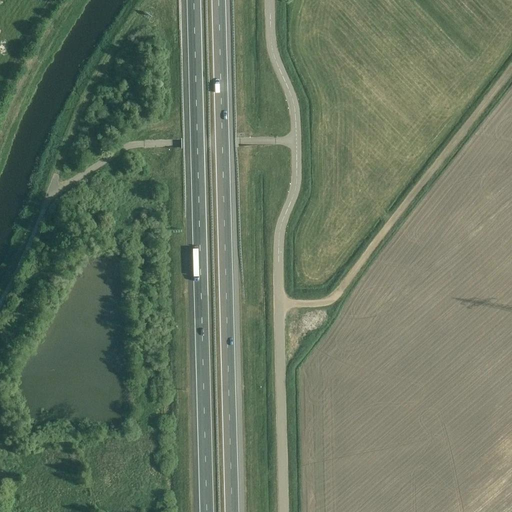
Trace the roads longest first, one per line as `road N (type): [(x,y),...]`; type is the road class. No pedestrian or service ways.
road 1 (motorway): [(192,0),(206,511)]
road 2 (motorway): [(232,511),(219,0)]
road 3 (unclassified): [(278,304),(278,245),(295,189),(296,141),(293,101),(271,49),(268,0)]
road 4 (track): [(511,70),(339,292)]
road 5 (track): [(49,195),(85,100),(144,0)]
road 6 (unclassified): [(283,511),(278,304)]
road 7 (track): [(70,0),(0,140)]
